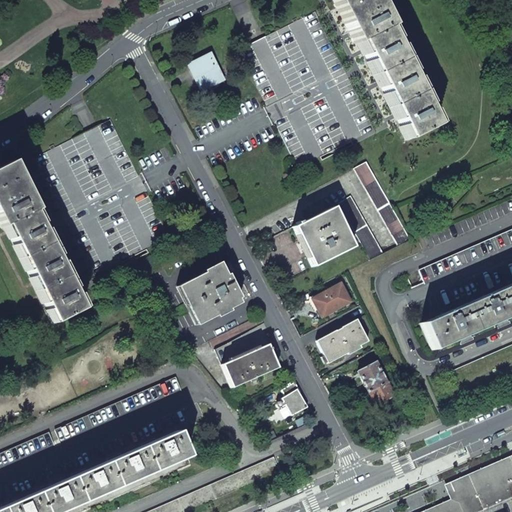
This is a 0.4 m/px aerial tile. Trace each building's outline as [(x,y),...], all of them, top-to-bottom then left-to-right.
[(358,43),(407,140),(435,125),(386,28),(389,27),(375,0),(331,0),(354,45),(358,43)] [(190,71),(198,86),(199,88),(201,89),(202,89),(204,89),(218,82),(219,80),(220,79),(220,78),(220,75),(219,74),(212,59),(210,57),(209,57),(206,57),(205,57),(192,64),(191,65),(190,66),(190,68),(189,68),(190,68),(190,71)] [(109,120),(33,159),(93,277),(115,265),(117,269),(148,253),(146,250),(169,238),(146,192),(138,176),(109,120)] [(10,162),(0,167),(0,227),(0,228),(3,227),(53,323),(81,309),(32,212),(35,210),(10,162)] [(352,169),(398,247),(411,240),(364,162),(352,169)] [(337,204),(370,260),(382,254),(349,197),(337,204)] [(291,227),(311,267),(352,248),(332,207),(299,224),(298,222),(295,223),(296,225),(291,227)] [(511,230),(418,271),(424,285),(511,246),(511,230)] [(230,259),(219,265),(225,278),(237,272),(230,259)] [(219,265),(177,286),(197,325),(238,304),(225,278),(219,265)] [(511,283),(419,324),(431,351),(459,338),(461,342),(470,338),(468,335),(496,323),(498,326),(506,322),(505,319),(511,315),(511,283)] [(311,299),(321,317),(349,302),(339,284),(311,299)] [(315,343),(326,364),(346,353),(346,352),(366,342),(355,320),(314,342),(315,343)] [(227,343),(213,350),(220,365),(233,359),(227,343)] [(233,359),(220,365),(230,388),(276,368),(266,345),(233,359)] [(511,346),(442,376),(448,390),(511,361),(511,346)] [(356,372),(367,393),(385,383),(374,363),(356,372)] [(60,444),(181,392),(175,378),(54,431),(60,444)] [(284,407),(290,417),(306,408),(297,394),(299,393),(293,383),(280,391),(284,397),(280,399),(282,402),(281,403),(280,402),(278,402),(276,402),(275,404),(275,406),(276,407),(278,408),(279,408),(281,408),(284,407)] [(372,400),(374,405),(392,395),(385,383),(367,393),(358,397),(363,405),(372,400)] [(176,431),(0,507),(0,511),(57,511),(187,456),(176,431)] [(0,470),(54,447),(49,434),(0,454),(0,470)] [(187,456),(57,511),(81,511),(191,465),(187,456)] [(511,457),(463,477),(445,485),(448,499),(430,507),(416,511),(476,511),(511,496),(511,457)] [(273,458),(150,511),(186,511),(279,472),(273,458)]
